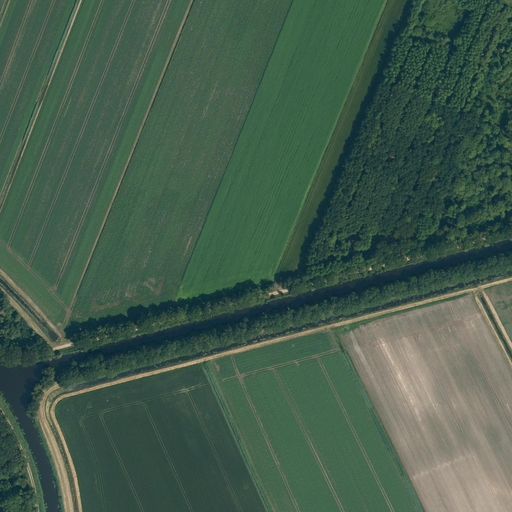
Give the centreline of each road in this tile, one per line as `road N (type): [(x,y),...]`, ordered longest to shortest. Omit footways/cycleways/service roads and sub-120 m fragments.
road 1 (track): [(60,346),(511,232)]
road 2 (track): [(81,377),(511,262)]
road 3 (track): [(81,377),(46,384),(36,404),(64,511)]
